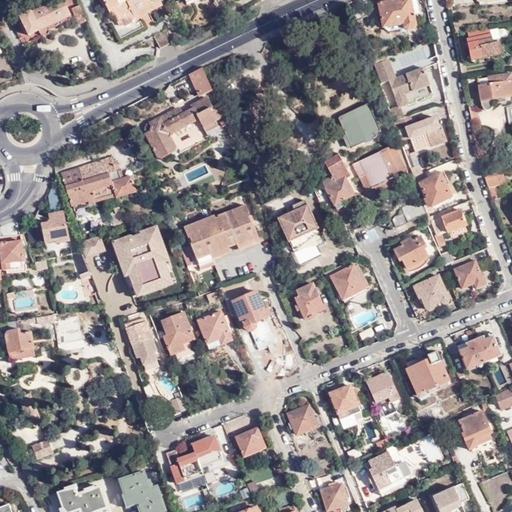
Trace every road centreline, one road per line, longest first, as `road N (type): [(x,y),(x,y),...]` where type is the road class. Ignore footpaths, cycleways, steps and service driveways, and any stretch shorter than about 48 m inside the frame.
road 1 (residential): [(436,0),(458,121),(511,288)]
road 2 (primary): [(317,0),(116,94)]
road 3 (residential): [(410,333),(260,396)]
road 4 (residential): [(260,396),(312,511)]
